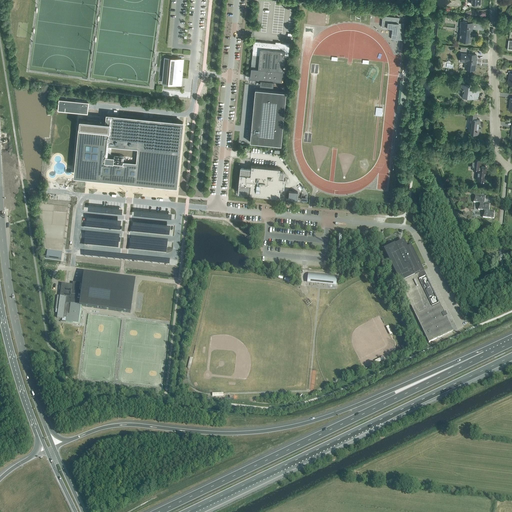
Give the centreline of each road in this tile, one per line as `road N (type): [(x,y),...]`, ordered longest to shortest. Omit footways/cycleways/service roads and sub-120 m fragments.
road 1 (motorway): [(506,345),(309,422),(233,433),(108,426),(53,447)]
road 2 (unclassified): [(403,227),(226,210),(218,202),(237,0)]
road 3 (motorway): [(506,345),(158,511)]
road 4 (motorway): [(188,511),(511,355)]
road 5 (primary): [(53,447),(24,359),(0,237)]
road 6 (primary): [(0,304),(46,450)]
